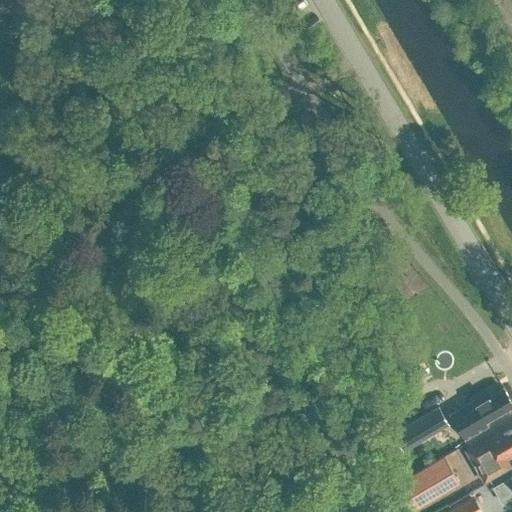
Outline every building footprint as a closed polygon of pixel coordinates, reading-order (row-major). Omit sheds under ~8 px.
[(0,0),(0,10),(29,10),(28,0),(0,0)] [(511,402),(502,386),(488,394),(486,391),(449,413),(464,439),(487,425),(484,419),(511,402)] [(437,404),(405,424),(416,442),(448,422),(437,404)] [(511,421),(470,446),(463,450),(481,481),(509,465),(504,457),(511,451),(511,421)] [(443,453),(404,476),(396,481),(412,509),(459,481),(443,453)] [(511,474),(493,486),(501,500),(511,494),(511,474)] [(460,500),(438,511),(482,511),(481,509),(472,493),(460,500)]
